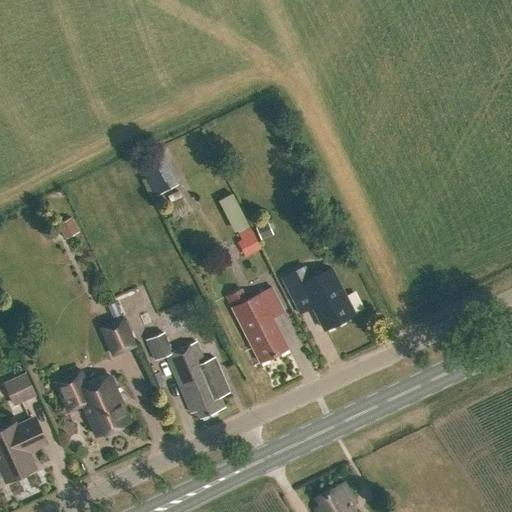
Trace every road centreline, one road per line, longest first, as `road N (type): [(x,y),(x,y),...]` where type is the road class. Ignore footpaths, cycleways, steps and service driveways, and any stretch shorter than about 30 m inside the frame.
road 1 (unclassified): [(511,296),(56,511)]
road 2 (primary): [(149,511),(511,340)]
